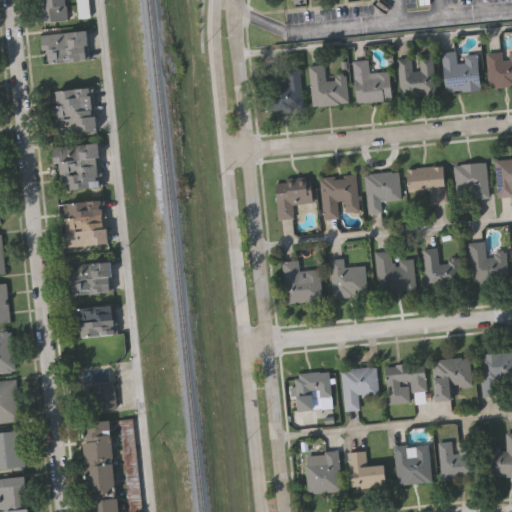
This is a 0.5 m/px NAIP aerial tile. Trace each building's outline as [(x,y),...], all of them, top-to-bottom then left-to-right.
[(67,0),(69,18),(42,21),(41,11),(46,10),(45,0),(67,0)] [(90,0),(92,16),(79,17),(77,0),(90,0)] [(91,59),(50,62),(49,48),(43,49),(41,33),(89,29),(91,59)] [(511,58),(510,49),(511,48),(511,84),(488,85),(486,51),(501,51),(501,58),(511,58)] [(444,91),(441,51),(455,50),(456,56),(476,55),(479,89),(444,91)] [(432,55),(434,94),(399,96),(396,58),(411,57),(412,68),(417,67),(416,56),(432,55)] [(352,59),(367,58),(368,71),(388,70),(390,99),(354,101),(352,59)] [(347,101),(312,105),(308,65),(324,63),(325,75),(345,74),(347,101)] [(285,86),(284,66),(299,66),(300,106),(275,107),(274,86),(285,86)] [(95,86),(98,130),(52,134),(51,119),(56,119),(54,105),(58,104),(57,89),(95,86)] [(99,142),(101,156),(102,155),(105,185),(68,189),(66,175),(62,176),(60,161),(55,162),(53,146),(99,142)] [(511,196),(495,198),(492,159),(511,157),(511,196)] [(487,197),(454,198),(453,163),(485,162),(487,197)] [(407,167),(443,165),(445,201),(409,204),(407,167)] [(399,199),(381,200),(381,211),(366,212),(364,172),(398,170),(399,199)] [(355,174),(357,211),(343,212),(343,202),(337,202),(338,217),(321,218),(319,176),(355,174)] [(276,218),(275,181),(310,179),(311,202),(292,203),(292,218),(276,218)] [(106,198),(110,242),(64,246),(62,232),(67,231),(66,217),(70,217),(68,202),(106,198)] [(467,242),(484,240),(485,252),(506,250),(508,278),(470,281),(467,242)] [(456,258),(457,282),(423,284),(421,248),(437,247),(437,259),(456,258)] [(375,291),(374,250),(392,250),(392,258),(412,258),(413,290),(375,291)] [(329,258),(343,257),(343,265),(364,264),(365,296),(330,296),(329,258)] [(112,260),(114,289),(74,293),(73,279),(67,280),(65,265),(112,260)] [(284,301),(282,260),(298,260),(298,270),(319,268),(320,299),(284,301)] [(0,321),(0,281),(8,281),(12,320),(0,321)] [(117,303),(120,332),(83,336),(81,322),(77,322),(75,308),(117,303)] [(0,370),(0,330),(8,329),(9,331),(13,330),(17,369),(13,370),(13,371),(5,372),(4,370),(0,370)] [(511,380),(502,380),(502,393),(480,394),(478,352),(511,351),(511,380)] [(470,386),(450,387),(450,400),(433,400),(432,358),(469,356),(470,386)] [(386,403),(384,364),(423,362),(425,400),(411,401),(411,402),(386,403)] [(342,409),(341,368),(376,367),(377,395),(358,396),(358,409),(342,409)] [(295,410),(292,373),(327,370),(329,393),(312,394),(313,409),(295,410)] [(0,421),(0,379),(18,378),(22,419),(0,421)] [(117,413),(116,387),(86,387),(86,414),(117,413)] [(142,511),(129,511),(120,419),(133,418),(142,511)] [(111,422),(111,430),(109,431),(110,437),(111,437),(114,460),(112,460),(113,465),(114,465),(117,494),(115,495),(115,500),(118,500),(119,511),(89,511),(82,444),(88,444),(87,439),(83,440),(82,430),(86,430),(85,425),(111,422)] [(0,430),(23,429),(27,465),(23,465),(23,468),(15,469),(14,466),(0,467),(0,430)] [(511,431),(511,475),(489,475),(489,445),(504,445),(504,432),(511,431)] [(438,441),(473,439),(475,477),(440,479),(438,441)] [(430,481),(396,484),(393,445),(427,443),(430,481)] [(304,461),(323,460),(322,450),(337,449),(339,490),(306,492),(304,461)] [(385,484),(350,487),(346,451),(365,450),(366,464),(383,463),(385,484)] [(0,511),(0,476),(26,474),(29,511),(0,511)]
